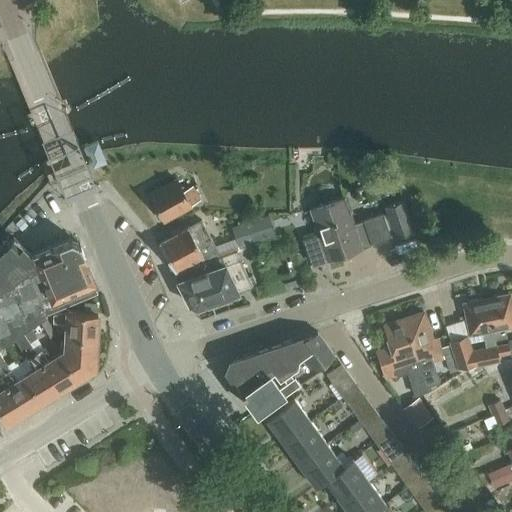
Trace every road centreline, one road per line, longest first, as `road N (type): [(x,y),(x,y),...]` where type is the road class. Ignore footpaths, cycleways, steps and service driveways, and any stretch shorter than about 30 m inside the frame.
road 1 (unclassified): [(156,366),(3,0)]
road 2 (unclassified): [(511,258),(472,262),(156,366)]
road 3 (unclassified): [(0,461),(156,366)]
road 4 (unclassified): [(259,511),(156,366)]
